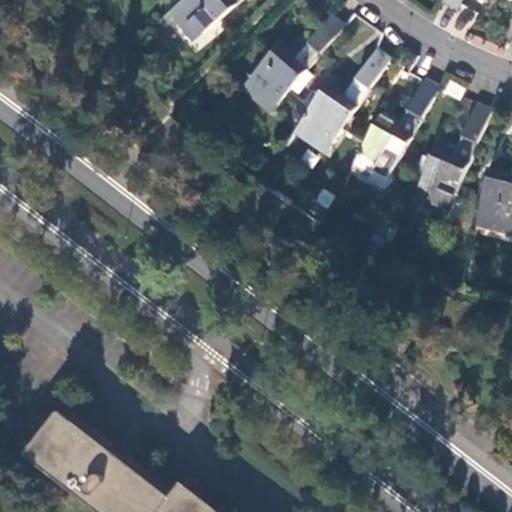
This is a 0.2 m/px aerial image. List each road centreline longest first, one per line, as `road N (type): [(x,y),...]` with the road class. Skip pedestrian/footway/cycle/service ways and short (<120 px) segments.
road 1 (primary): [(0,177),(427,511)]
road 2 (residential): [(380,0),(476,60),(511,72)]
